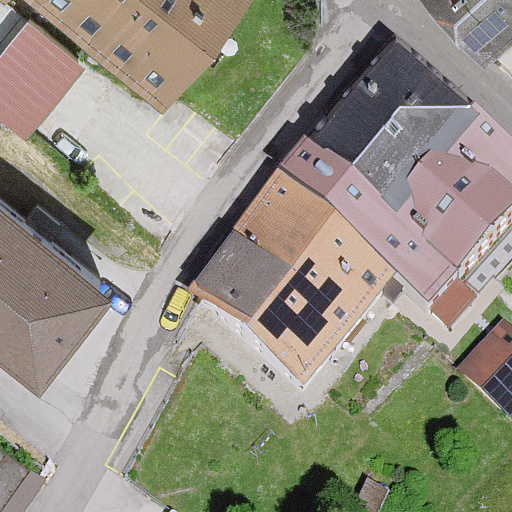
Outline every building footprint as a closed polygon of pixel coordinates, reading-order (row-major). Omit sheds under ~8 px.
[(59,0),(162,80),(225,0),(59,0)] [(511,0),(439,0),(480,45),(511,16),(511,0)] [(30,16),(0,51),(0,111),(23,130),(82,58),(30,16)] [(332,232),(450,101),(397,50),(278,185),(332,232)] [(511,222),(511,160),(450,101),(332,232),(396,285),(431,316),(511,222)] [(0,330),(39,362),(110,273),(0,184),(0,330)] [(332,232),(278,185),(195,307),(244,348),(332,232)] [(332,232),(244,348),(307,399),(396,285),(332,232)] [(507,421),(511,415),(511,332),(505,325),(458,371),(507,421)] [(0,452),(0,511),(29,511),(48,484),(0,452)]
